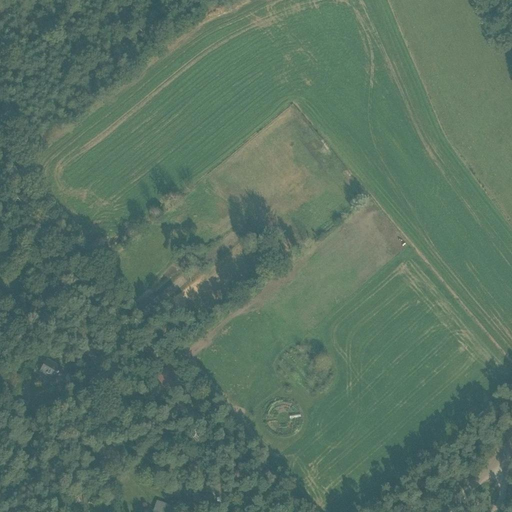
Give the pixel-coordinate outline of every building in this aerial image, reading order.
[(14,257),(7,260),(10,269),(17,267),(14,257)] [(138,308),(146,317),(163,302),(155,294),(138,308)] [(92,338),(78,325),(74,329),(88,342),(92,338)] [(44,366),(41,364),(37,371),(54,381),(57,376),(59,376),(58,375),(61,370),(47,361),(44,366)] [(169,366),(156,377),(166,389),(179,378),(169,366)] [(175,511),(176,507),(156,501),(152,511),(175,511)]
